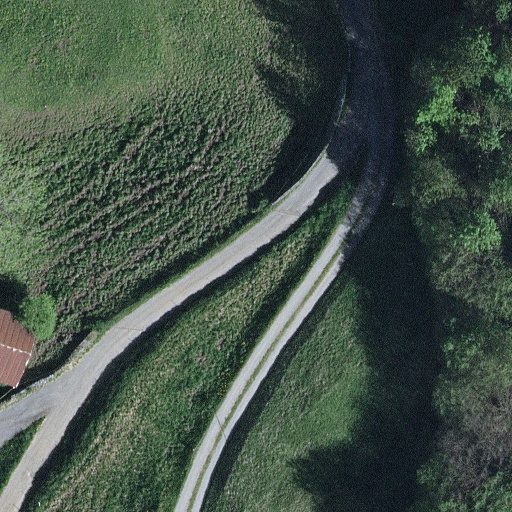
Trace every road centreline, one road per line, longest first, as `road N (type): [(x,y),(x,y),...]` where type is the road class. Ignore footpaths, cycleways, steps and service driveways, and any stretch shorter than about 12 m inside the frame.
road 1 (track): [(362,47),(346,125),(317,178),(111,336),(7,511)]
road 2 (track): [(350,0),(377,128),(356,219),(236,406),(185,511)]
